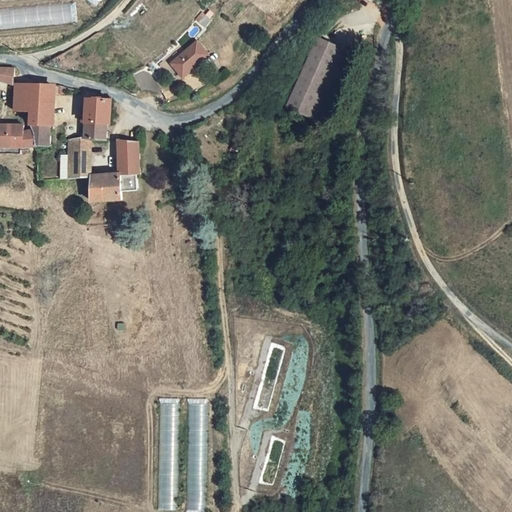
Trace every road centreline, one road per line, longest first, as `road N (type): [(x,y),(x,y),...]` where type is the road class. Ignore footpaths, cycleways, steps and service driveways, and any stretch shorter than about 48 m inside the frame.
road 1 (unclassified): [(362,511),(371,401),(359,158),(393,0)]
road 2 (track): [(160,121),(213,188),(239,511)]
road 3 (track): [(511,345),(476,323),(418,242),(391,155),(397,44),(387,28)]
road 4 (track): [(0,354),(21,362),(35,347),(37,321),(35,192),(24,163),(0,156)]
road 5 (unclassified): [(321,0),(231,100),(197,118),(160,121)]
road 6 (track): [(228,362),(208,389),(154,392),(153,511)]
road 7 (residential): [(160,121),(21,60),(0,60)]
road 8 (track): [(127,0),(86,35),(21,60)]
